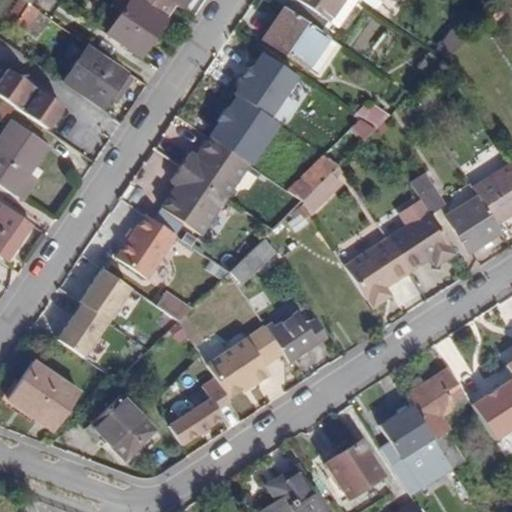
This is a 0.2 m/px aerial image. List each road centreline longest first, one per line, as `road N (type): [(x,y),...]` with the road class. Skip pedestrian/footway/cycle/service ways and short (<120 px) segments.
road 1 (residential): [(511,270),(188,484),(143,504),(0,455)]
road 2 (residential): [(0,340),(230,0)]
